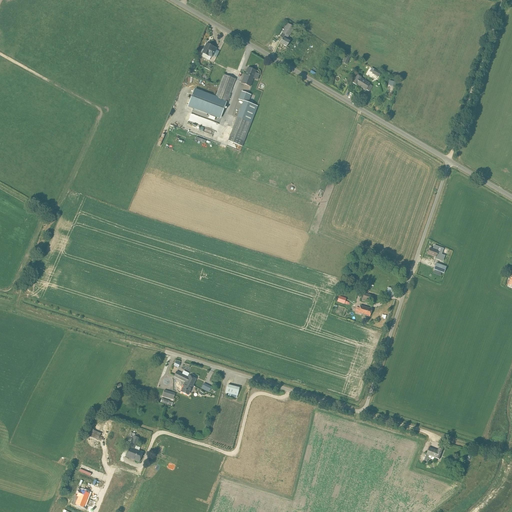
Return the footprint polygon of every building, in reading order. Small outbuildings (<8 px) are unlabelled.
[(285,35),(283,38),(280,43),(287,47),(290,42),(287,40),(288,37),(289,37),(295,28),(287,23),(282,33),(285,35)] [(294,52),(298,46),(291,41),(288,46),(293,49),(292,51),(294,52)] [(213,48),(213,47),(207,44),(202,53),(208,56),(212,58),(216,49),(213,48)] [(256,71),(248,68),(245,74),(241,83),(250,86),(254,78),(253,78),(256,71)] [(381,72),(374,69),(372,73),(379,77),(381,72)] [(229,96),(236,79),(224,75),(215,97),(195,89),(188,106),(220,118),(224,107),(226,108),(231,97),(229,96)] [(353,83),(357,85),(366,91),(366,90),(369,91),(372,87),(369,85),(370,84),(361,78),(357,75),(353,83)] [(248,115),(253,118),(257,106),(249,103),(248,103),(251,95),(241,91),(238,99),(243,101),(239,112),(248,115)] [(239,112),(237,118),(251,123),(253,118),(248,115),(239,112)] [(251,123),(237,118),(228,141),(243,146),(251,123)] [(437,252),(438,251),(430,248),(428,254),(435,257),(435,258),(440,260),(442,254),(437,252)] [(436,263),(434,270),(444,273),(446,266),(436,263)] [(372,301),(373,296),(364,293),(362,300),(366,302),(366,300),(372,301)] [(339,296),(338,301),(344,304),(344,303),(347,304),(348,302),(345,301),(346,299),(339,296)] [(370,317),(372,309),(360,306),(358,314),(370,317)] [(177,372),(174,377),(186,382),(193,386),(196,379),(195,379),(196,378),(195,376),(192,375),(190,376),(189,376),(188,377),(177,372)] [(186,382),(181,392),(188,395),(193,386),(186,382)] [(240,388),(228,385),(226,393),(237,396),(240,388)] [(163,391),(161,397),(172,400),(174,394),(163,391)] [(117,421),(103,456),(112,459),(119,442),(121,442),(127,425),(117,421)] [(93,430),(92,429),(91,430),(90,431),(90,432),(89,436),(98,440),(101,434),(93,431),(93,430)] [(143,453),(134,449),(139,438),(134,436),(129,447),(125,456),(139,462),(143,453)] [(91,448),(96,450),(100,441),(95,439),(91,448)] [(437,451),(429,447),(426,454),(424,460),(427,462),(429,456),(435,458),(439,460),(443,450),(438,448),(437,451)] [(100,467),(103,459),(94,456),(95,452),(90,450),(86,461),(100,467)] [(140,491),(123,484),(121,491),(137,497),(140,491)] [(89,493),(82,490),(81,491),(79,490),(77,495),(79,496),(76,504),(83,507),(89,493)]
